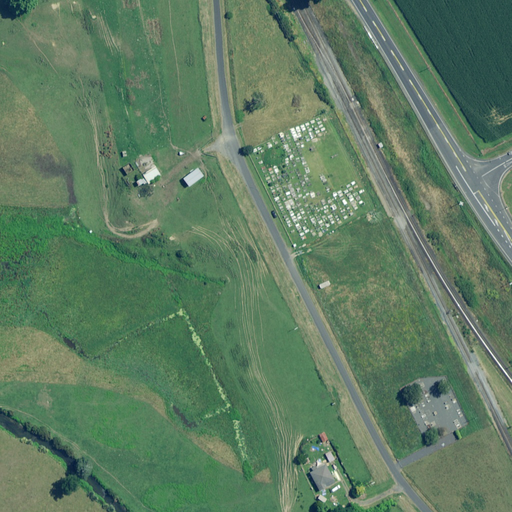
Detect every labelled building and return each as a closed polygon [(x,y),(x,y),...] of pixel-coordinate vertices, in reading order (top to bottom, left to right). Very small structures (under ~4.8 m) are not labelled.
[(133,172),(129,165),(122,169),(126,176),(133,172)] [(155,168),(143,176),(134,181),(138,187),(142,184),(143,186),(147,183),(148,184),(160,177),(155,168)] [(203,176),(196,169),(182,179),(188,187),(203,176)] [(327,440),(324,432),(318,435),(322,443),(327,440)] [(334,460),(330,452),(324,455),(329,463),(334,460)] [(319,492),(334,483),(323,462),(311,469),(312,472),(309,473),(319,492)]
